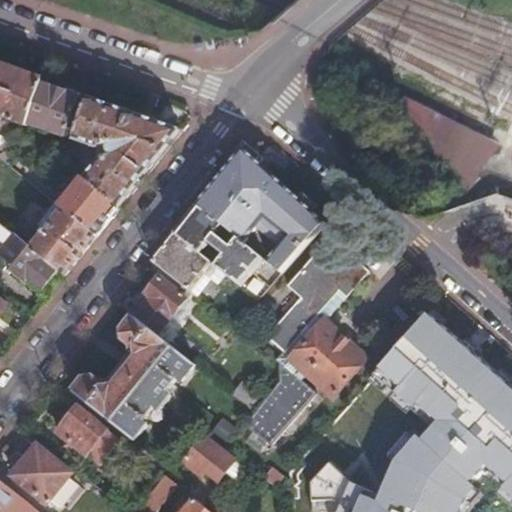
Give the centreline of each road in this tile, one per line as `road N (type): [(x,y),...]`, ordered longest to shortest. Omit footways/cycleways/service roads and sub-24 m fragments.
road 1 (tertiary): [(0,402),(248,93)]
road 2 (residential): [(248,93),(276,109),(511,322)]
road 3 (tertiary): [(248,93),(0,16)]
road 4 (tertiary): [(340,0),(248,93)]
